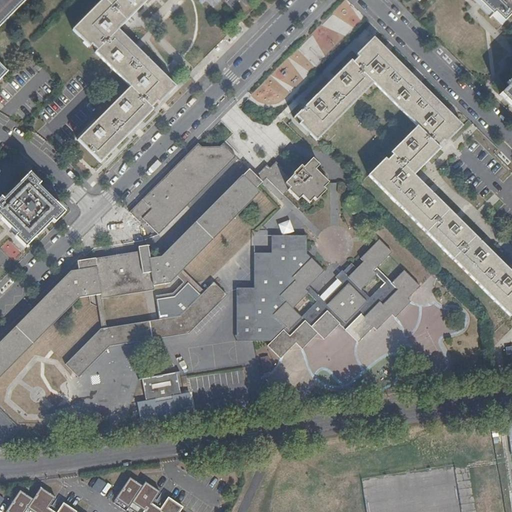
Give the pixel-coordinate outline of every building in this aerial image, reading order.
[(0,27),(27,0),(0,0),(0,79),(7,73),(0,65),(0,27)] [(121,26),(146,0),(101,0),(72,30),(79,37),(81,34),(91,45),(96,50),(94,52),(129,87),(77,140),(79,142),(78,143),(85,150),(86,150),(100,163),(153,110),(151,108),(156,102),(167,92),(169,94),(175,87),(162,75),(118,29),(121,26)] [(511,0),(472,0),(475,3),(481,8),(490,17),(493,15),(502,24),(511,12),(511,0)] [(81,34),(79,37),(89,47),(91,45),(81,34)] [(351,60),(293,119),(317,141),(374,83),(417,126),(391,153),(392,155),(387,160),(385,159),(368,176),(510,317),(511,314),(511,268),(510,271),(414,175),(440,149),(438,146),(443,141),(445,143),(462,126),(374,38),(357,54),(359,56),(353,62),(351,60)] [(511,78),(507,83),(509,85),(500,94),(511,105),(511,78)] [(158,105),(169,94),(167,92),(156,102),(158,105)] [(85,150),(78,143),(72,149),(79,156),(85,150)] [(235,157),(222,144),(220,147),(202,147),(201,147),(197,144),(174,167),(130,213),(139,222),(143,219),(158,234),(189,203),(235,157)] [(0,377),(39,338),(79,298),(96,295),(101,294),(102,298),(144,292),(154,290),(154,286),(170,283),(179,274),(183,270),(260,193),(256,189),(258,186),(262,183),(266,178),(283,194),(287,190),(298,200),(302,197),(309,202),(314,198),(316,200),(326,191),(323,188),(325,186),(328,183),(315,170),(319,165),(312,158),(298,172),(296,170),(295,169),(288,176),(281,170),(282,168),(276,162),(270,168),(266,165),(255,176),(249,170),(244,175),(242,176),(162,257),(150,259),(148,246),(138,247),(138,252),(79,261),(77,261),(79,270),(70,271),(0,342),(0,377)] [(62,211),(26,176),(0,202),(0,219),(27,246),(62,211)] [(253,339),(274,339),(286,327),(273,315),(285,302),(280,296),(295,280),(292,277),(311,259),(306,256),(307,234),(296,235),(273,235),(273,252),(255,252),(255,286),(237,286),(237,340),(253,339)] [(394,318),(411,302),(408,299),(420,287),(404,271),(391,283),(376,268),(392,252),(379,240),(360,258),(363,262),(356,269),(351,263),(350,265),(343,271),(348,277),(341,284),(324,301),(309,286),(323,271),(311,259),(292,277),(295,280),(280,296),(285,302),(273,315),(286,327),(274,339),(267,346),(280,358),(295,343),(301,349),(317,334),(324,339),(339,324),(358,343),(373,327),(376,330),(391,315),(394,318)] [(200,295),(204,292),(195,282),(183,270),(179,274),(188,283),(200,295)] [(335,277),(341,284),(348,277),(343,271),(341,271),(335,277)] [(106,328),(101,328),(100,329),(65,364),(78,377),(109,347),(189,333),(227,296),(213,283),(204,292),(200,295),(180,316),(149,321),(106,328)] [(174,296),(156,298),(160,318),(180,316),(200,295),(188,283),(174,296)] [(101,294),(96,295),(101,328),(106,328),(102,298),(101,294)] [(179,376),(179,374),(144,380),(147,396),(148,402),(139,403),(142,422),(195,413),(191,394),(190,394),(183,395),(179,376)] [(92,489),(99,494),(106,484),(100,479),(92,489)] [(131,479),(129,482),(141,490),(143,487),(131,479)] [(129,482),(116,500),(133,511),(181,511),(184,509),(169,499),(161,511),(153,505),(161,493),(146,483),(143,487),(141,490),(129,482)] [(18,494),(6,511),(76,511),(64,503),(57,511),(53,511),(49,509),(56,498),(41,488),(33,500),(31,503),(18,494)] [(18,494),(31,503),(33,500),(20,491),(18,494)]
